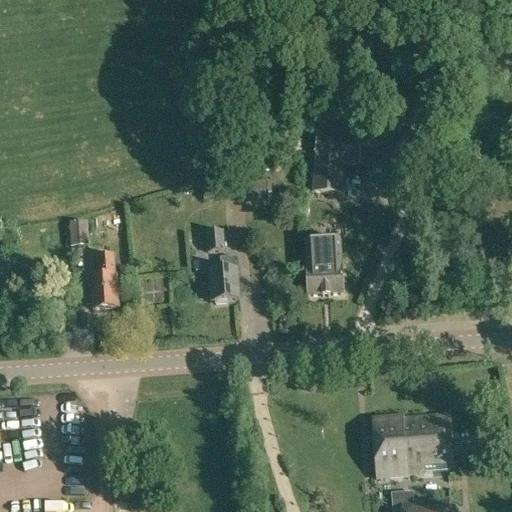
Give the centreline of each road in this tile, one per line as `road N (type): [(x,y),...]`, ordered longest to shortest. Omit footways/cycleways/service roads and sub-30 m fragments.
road 1 (secondary): [(0,377),(511,342)]
road 2 (unknown): [(341,354),(459,109)]
road 3 (unknown): [(250,361),(303,511)]
road 4 (unknown): [(98,371),(105,511)]
